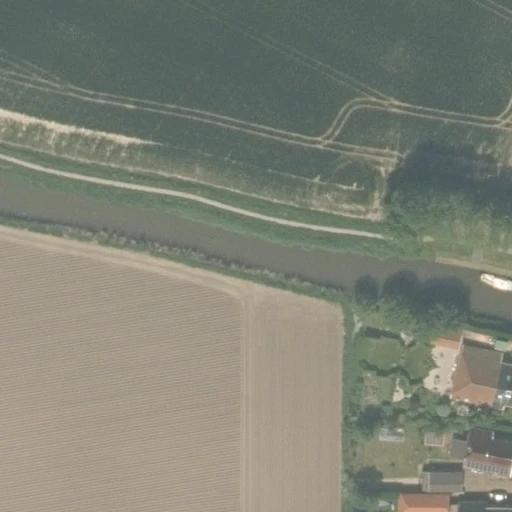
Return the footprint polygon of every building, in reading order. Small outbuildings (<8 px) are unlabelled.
[(461,327),(433,322),(429,342),(457,347),(461,327)] [(506,401),(511,402),(511,361),(500,359),(502,353),(462,344),(452,396),(505,408),(506,401)] [(511,464),(511,439),(492,436),(493,430),(469,426),(467,439),(452,436),(448,455),(464,458),(462,465),(510,474),(511,464)] [(429,491),(449,491),(462,491),(462,470),(429,469),(429,491)] [(449,511),(449,491),(429,491),(399,491),(399,501),(415,501),(416,511),(429,511),(449,511)] [(511,511),(511,504),(487,504),(487,501),(457,500),(457,511),(511,511)]
